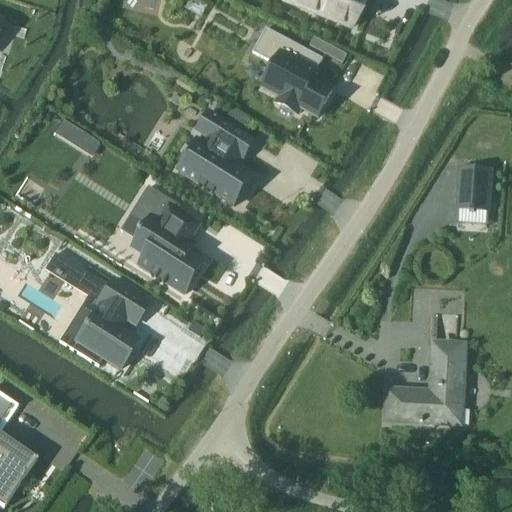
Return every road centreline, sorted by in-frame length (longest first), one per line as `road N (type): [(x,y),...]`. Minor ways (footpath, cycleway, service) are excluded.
road 1 (unclassified): [(215,434),(402,150),(481,0)]
road 2 (unclassified): [(356,511),(271,479),(215,434)]
